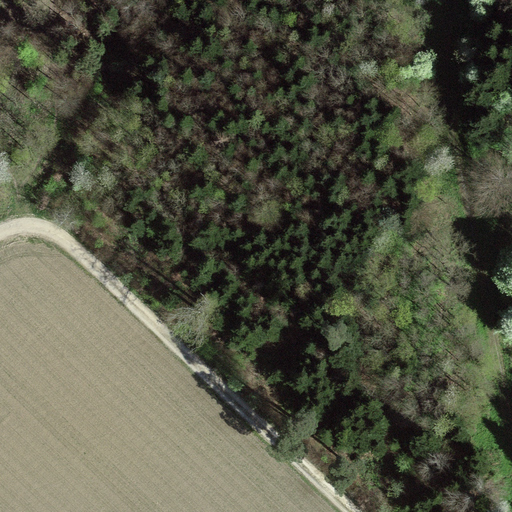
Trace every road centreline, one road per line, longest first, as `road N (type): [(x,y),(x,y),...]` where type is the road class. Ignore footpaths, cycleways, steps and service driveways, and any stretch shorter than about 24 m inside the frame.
road 1 (track): [(0,221),(28,217),(55,233),(353,511)]
road 2 (track): [(511,432),(453,141),(444,50),(451,0)]
